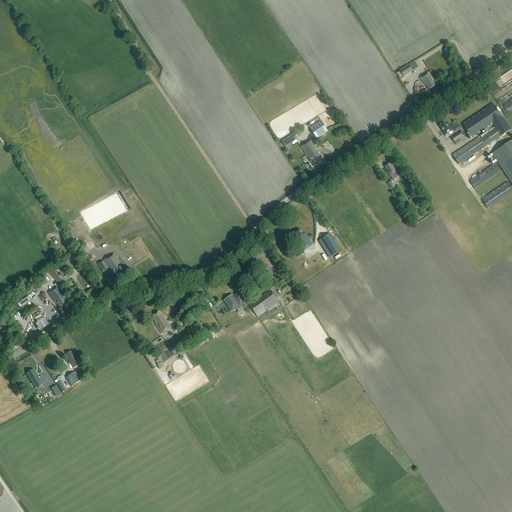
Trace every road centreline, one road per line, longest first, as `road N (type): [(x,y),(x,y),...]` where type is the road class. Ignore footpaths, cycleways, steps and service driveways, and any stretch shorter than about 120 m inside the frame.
road 1 (tertiary): [(0,364),(102,303),(226,268),(314,188),(511,57)]
road 2 (track): [(260,235),(108,0)]
